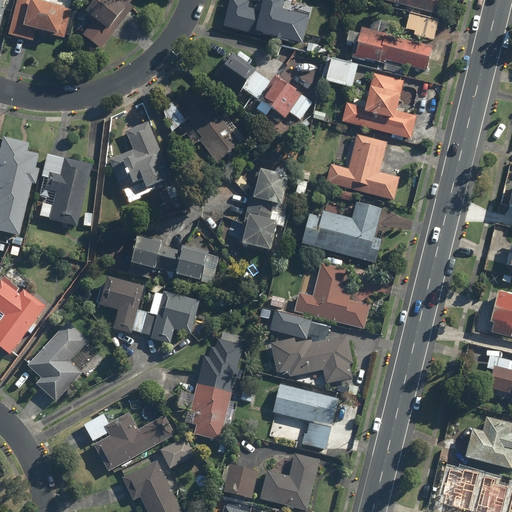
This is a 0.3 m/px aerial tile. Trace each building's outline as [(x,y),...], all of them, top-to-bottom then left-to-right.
[(0,0),(0,35),(2,36),(9,0),(0,0)] [(40,0),(16,0),(8,35),(36,42),(39,31),(65,38),(72,10),(40,2),(40,0)] [(141,0),(98,0),(88,17),(94,20),(83,38),(106,52),(117,33),(114,31),(127,10),(133,14),(141,0)] [(236,0),(234,0),(228,29),(271,38),(272,37),(305,44),(311,15),(304,13),(306,4),(287,0),(266,0),(263,12),(250,9),(251,3),(236,0)] [(377,0),(440,16),(443,0),(377,0)] [(441,20),(409,14),(406,31),(417,33),(416,38),(437,42),(441,20)] [(435,48),(364,29),(362,36),(351,32),(347,44),(356,46),(352,59),(383,67),(384,62),(428,74),(435,48)] [(261,73),(235,54),(215,80),(241,99),(261,73)] [(361,64),(329,59),(325,82),(357,88),(361,64)] [(348,105),(344,124),(414,140),(419,118),(400,113),(404,95),(402,95),(405,81),(375,74),(367,109),(348,105)] [(277,78),(262,99),(278,110),(280,107),(303,122),(315,104),(277,78)] [(223,119),(197,87),(162,115),(176,133),(180,130),(194,147),(201,142),(218,163),(247,141),(227,116),(223,119)] [(285,117),(263,103),(258,110),(280,125),(285,117)] [(330,115),(314,112),(312,121),(328,124),(330,115)] [(175,182),(151,124),(128,134),(133,145),(134,145),(137,152),(112,162),(125,193),(145,184),(149,193),(175,182)] [(356,193),(398,201),(403,177),(383,173),(388,143),(357,137),(351,168),(335,165),(331,187),(345,190),(343,199),(355,202),(356,193)] [(0,230),(21,236),(34,183),(38,184),(41,171),(37,170),(41,155),(30,152),(32,146),(6,139),(5,145),(0,144),(0,208),(2,209),(0,218),(0,230)] [(79,231),(94,164),(67,158),(63,178),(52,176),(49,191),(59,194),(52,225),(79,231)] [(267,170),(259,168),(242,244),(274,251),(279,229),(288,231),(291,216),(285,214),(294,178),(286,176),(288,169),(280,168),(278,174),(267,171),(267,170)] [(311,215),(304,244),(377,264),(384,240),(377,238),(385,209),(358,201),(353,219),(325,212),(323,218),(311,215)] [(96,214),(87,213),(85,228),(95,229),(96,214)] [(169,240),(140,234),(131,275),(153,280),(154,274),(165,277),(166,272),(177,274),(176,278),(205,284),(212,252),(183,245),(182,252),(167,249),(169,240)] [(26,247),(13,244),(10,258),(23,261),(26,247)] [(352,271),(324,264),(316,297),(302,294),(297,312),(366,328),(371,305),(353,301),(354,295),(346,293),(352,271)] [(149,313),(140,311),(140,310),(146,289),(110,279),(102,307),(121,312),(116,329),(132,334),(133,332),(155,338),(154,341),(172,346),(177,329),(194,333),(204,301),(168,291),(167,296),(155,292),(149,313)] [(24,298),(0,280),(0,310),(9,318),(0,329),(0,347),(12,357),(50,308),(29,292),(24,298)] [(511,294),(500,291),(492,322),(496,323),(494,332),(511,336),(511,294)] [(287,298),(272,294),(270,305),(284,309),(287,298)] [(273,310),(260,308),(259,319),(271,321),(273,310)] [(313,320),(276,310),(270,332),(308,341),(313,320)] [(90,342),(70,323),(30,365),(43,378),(35,387),(56,407),(86,376),(71,362),(90,342)] [(284,342),(273,345),(279,374),(289,372),(291,378),(325,371),(328,386),(339,383),(340,387),(357,384),(353,365),(355,364),(349,335),(315,342),(314,340),(299,344),(300,350),(286,353),(284,342)] [(235,410),(229,409),(236,377),(242,379),(245,369),(239,367),(244,345),(219,340),(217,350),(213,349),(211,357),(206,355),(195,398),(199,399),(196,411),(203,413),(200,426),(198,426),(196,433),(221,440),(226,418),(232,420),(235,410)] [(511,370),(497,367),(492,389),(511,394),(511,370)] [(341,399),(281,385),(274,416),(310,425),(305,446),(329,451),(341,399)] [(259,393),(241,389),(238,401),(256,405),(259,393)] [(85,424),(112,472),(177,435),(166,416),(141,430),(132,412),(112,424),(106,413),(85,424)] [(484,433),(474,431),(466,460),(511,472),(511,423),(489,418),(484,433)] [(196,456),(187,437),(162,449),(171,468),(196,456)] [(308,511),(310,511),(321,460),(296,455),(291,476),(268,471),(261,502),(308,511)] [(184,511),(158,460),(122,478),(134,502),(143,498),(149,511),(184,511)] [(262,472),(232,465),(226,492),(256,499),(262,472)] [(446,494),(443,503),(471,510),(480,472),(462,468),(461,472),(450,469),(443,494),(446,494)] [(487,477),(478,511),(479,511),(499,511),(505,488),(496,486),(498,480),(487,477)]
